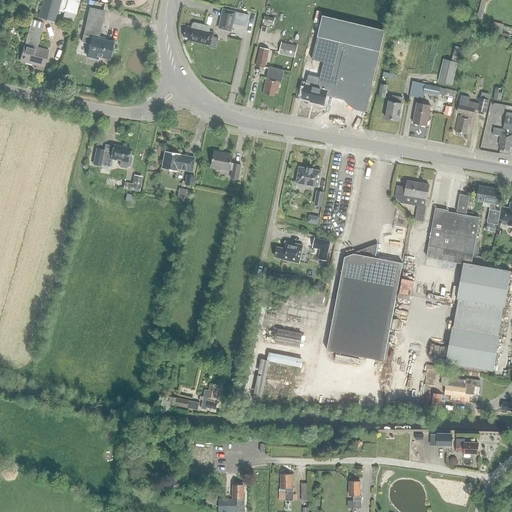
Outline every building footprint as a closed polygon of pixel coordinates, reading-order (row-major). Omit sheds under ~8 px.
[(38,18),(53,23),(54,22),(53,22),(59,0),(42,0),(38,18)] [(98,57),(109,59),(113,43),(98,39),(99,33),(104,12),(89,8),(81,42),(90,44),(87,57),(97,59),(98,57)] [(218,29),(231,32),(236,12),(223,9),(218,29)] [(61,22),(71,25),(75,14),(64,11),(61,22)] [(213,11),(209,26),(216,28),(220,12),(213,11)] [(305,84),(302,99),(310,101),(314,102),(314,103),(323,106),(325,95),(344,100),(345,101),(348,104),(352,107),(357,109),(364,111),(364,112),(365,112),(385,31),(323,15),(312,60),(324,63),(331,64),(328,75),(321,73),(320,78),(308,75),(306,84),(305,84)] [(29,26),(41,29),(43,23),(31,20),(29,26)] [(185,29),(183,37),(185,37),(184,39),(200,43),(201,43),(204,43),(204,44),(210,45),(209,47),(215,48),(217,39),(213,38),(214,33),(213,32),(209,32),(210,28),(209,26),(194,23),(192,24),(191,27),(187,26),(186,30),(185,29)] [(20,61),(43,67),(48,51),(34,48),(39,29),(41,30),(42,29),(29,26),(24,45),(20,61)] [(278,54),(294,57),(297,46),(281,42),(278,54)] [(454,46),(450,61),(442,59),(436,82),(451,86),(460,48),(454,46)] [(255,66),(264,68),(269,50),(260,48),(255,66)] [(281,82),(284,71),(269,67),(267,75),(269,75),(269,78),(266,78),(263,93),(273,96),(274,92),(277,93),(279,82),(280,82),(281,82)] [(378,96),(384,97),(387,85),(381,84),(378,96)] [(438,96),(438,95),(445,96),(444,97),(453,99),(454,91),(446,89),(446,90),(440,89),(440,88),(425,85),(423,93),(438,96)] [(468,101),(467,106),(458,104),(456,111),(460,112),(459,116),(458,116),(455,132),(465,134),(467,124),(469,125),(471,119),(470,118),(471,113),(474,114),(475,109),(476,109),(476,110),(486,112),(488,100),(489,94),(481,92),(480,98),(479,98),(478,103),(468,101)] [(401,104),(402,98),(389,96),(388,102),(385,118),(398,121),(401,104)] [(413,123),(426,126),(430,106),(416,103),(413,123)] [(511,117),(505,117),(503,128),(507,129),(511,130),(511,117)] [(493,128),(492,135),(500,136),(498,145),(500,145),(500,149),(509,151),(510,147),(511,147),(511,130),(507,129),(506,130),(501,129),(493,128)] [(109,166),(110,161),(120,163),(119,167),(125,168),(130,165),(131,158),(128,157),(130,149),(113,145),(111,152),(96,149),(93,165),(101,166),(101,164),(109,166)] [(191,172),(194,158),(183,156),(183,157),(179,156),(179,154),(164,151),(161,169),(176,172),(176,169),(191,172)] [(231,178),(238,180),(240,165),(233,164),(231,164),(232,155),(214,152),(211,167),(232,170),(231,178)] [(312,169),(307,168),(307,169),(299,167),(296,183),(318,187),(321,171),(312,169)] [(184,184),(192,186),(194,176),(186,174),(184,184)] [(124,182),(123,189),(139,192),(141,177),(133,176),(132,183),(124,182)] [(400,203),(405,204),(406,195),(426,199),(429,185),(407,181),(406,187),(396,185),(394,197),(400,203)] [(487,223),(497,225),(502,198),(496,197),(497,189),(479,186),(476,200),(490,203),(489,209),(490,210),(487,223)] [(176,200),(189,203),(192,190),(179,188),(176,200)] [(317,191),(314,205),(321,206),(324,192),(317,191)] [(457,211),(466,213),(469,196),(460,195),(457,211)] [(511,202),(510,202),(509,208),(501,207),(499,220),(506,221),(506,225),(511,226),(511,202)] [(415,220),(423,222),(425,208),(417,206),(415,220)] [(479,218),(435,210),(426,256),(440,259),(442,247),(473,253),(479,218)] [(317,224),(319,216),(308,214),(306,221),(317,224)] [(485,231),(495,232),(496,225),(487,223),(485,231)] [(326,261),(330,242),(314,238),(312,248),(320,250),(318,259),(326,261)] [(283,249),(276,247),(274,257),(281,258),(281,259),(299,263),(303,245),(285,242),(283,249)] [(375,258),(378,244),(377,244),(377,245),(362,250),(361,255),(353,254),(344,257),(326,350),(384,361),(403,263),(375,258)] [(504,307),(511,272),(463,263),(457,299),(458,299),(453,327),(452,327),(445,362),(493,371),(499,335),(498,335),(503,307),(504,307)] [(286,275),(284,282),(297,284),(298,277),(286,275)] [(288,285),(285,300),(324,308),(327,293),(288,285)] [(271,341),(301,346),(304,334),(273,328),(271,341)] [(260,395),(267,361),(299,367),(301,358),(267,352),(266,360),(260,359),(253,393),(260,395)] [(442,377),(441,385),(446,385),(445,394),(451,395),(450,400),(457,401),(469,402),(470,394),(474,394),(474,387),(479,387),(480,380),(466,378),(466,380),(449,378),(442,377)] [(217,400),(219,385),(210,383),(208,391),(204,390),(200,408),(206,410),(206,407),(216,409),(217,403),(214,402),(214,400),(217,400)] [(429,409),(438,410),(440,394),(431,393),(429,409)] [(169,396),(167,403),(187,407),(188,400),(169,396)] [(445,433),(436,433),(436,446),(452,447),(452,435),(445,435),(445,433)] [(464,439),(456,439),(456,452),(463,452),(463,453),(470,453),(478,453),(478,444),(464,443),(464,439)] [(285,501),(293,501),(292,485),(291,485),(291,474),(281,475),(281,488),(279,488),(279,500),(285,500),(285,501)] [(353,508),(361,508),(361,492),(359,492),(360,482),(349,481),(349,496),(353,496),(353,508)] [(233,485),(233,499),(237,499),(237,507),(233,507),(233,511),(244,511),(244,495),(243,495),(243,485),(233,485)] [(202,489),(201,494),(207,496),(205,503),(215,506),(218,493),(202,489)] [(227,502),(218,502),(218,510),(226,510),(226,511),(227,511),(227,502)]
